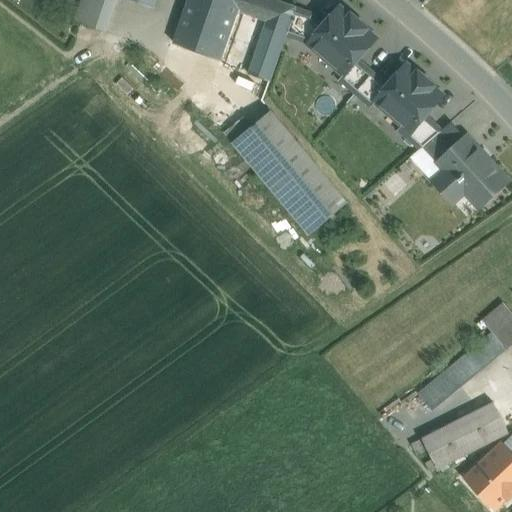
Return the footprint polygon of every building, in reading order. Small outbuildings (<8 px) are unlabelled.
[(82,0),(74,23),(106,34),(118,0),(130,0),(137,2),(137,3),(154,9),(157,0),(82,0)] [(189,0),(174,44),(222,60),(222,59),(251,70),(249,75),(270,82),(296,8),(272,0),(189,0)] [(352,14),(350,17),(340,8),(309,45),(345,76),(376,40),(367,31),(368,29),(352,14)] [(435,86),(418,72),(417,74),(407,65),(376,102),(412,133),(443,97),(433,88),(435,86)] [(348,204),(272,111),(253,127),(233,143),(310,236),(348,204)] [(244,117),(225,133),(233,143),(253,127),(244,117)] [(449,125),(426,145),(441,161),(464,141),(449,125)] [(509,182),(468,138),(464,141),(441,161),(448,169),(435,181),(449,197),(463,185),(482,206),(509,182)] [(411,158),(433,183),(435,181),(448,169),(441,161),(426,145),(411,158)] [(511,345),(511,312),(505,304),(483,322),(493,334),(506,350),(511,345)] [(493,334),(420,394),(433,410),(506,350),(493,334)] [(494,403),(422,439),(438,469),(509,433),(494,403)]
